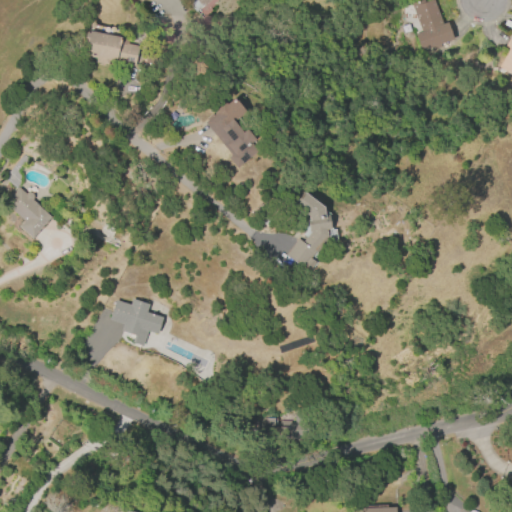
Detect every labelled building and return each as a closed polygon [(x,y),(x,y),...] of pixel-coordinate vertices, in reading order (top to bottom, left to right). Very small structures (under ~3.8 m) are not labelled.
[(209,0),(194,12),(184,0),(209,0)] [(429,0),(432,0),(441,23),(446,21),(452,39),(420,51),(414,34),(420,32),(410,4),(423,0),(424,2),(429,0)] [(127,43),(138,46),(133,66),(107,61),(107,65),(94,62),(95,58),(83,56),(86,43),(82,43),(85,32),(88,33),(88,31),(119,37),(119,39),(127,41),(127,43)] [(511,75),(497,67),(508,49),(504,47),(509,37),(511,38),(511,75)] [(245,130),(253,140),(249,143),(256,151),(236,167),(228,157),(231,155),(204,122),(207,120),(205,117),(211,113),(212,115),(215,112),(212,109),(223,100),(225,103),(232,97),(244,112),(232,121),(241,133),(245,130)] [(2,177),(21,154),(28,160),(18,172),(19,186),(18,188),(16,190),(2,177)] [(49,217),(31,239),(18,227),(23,221),(3,204),(16,190),(18,188),(24,194),(26,192),(29,192),(31,194),(32,198),(31,200),(33,202),(33,203),(49,217)] [(304,193),(322,208),(323,215),(328,215),(329,228),(325,229),(326,237),(310,258),(315,262),(309,269),(302,264),(300,267),(284,255),(296,239),(301,243),(309,232),(308,232),(306,218),(307,218),(307,216),(294,205),(304,193)] [(115,300),(129,304),(131,299),(148,304),(145,312),(161,317),(155,334),(146,331),(141,346),(131,342),(133,335),(120,331),(122,324),(108,320),(115,300)] [(267,441),(267,418),(273,418),(273,426),(279,426),(279,421),(291,421),(291,423),(294,423),(294,414),(306,414),(307,440),(267,441)]
